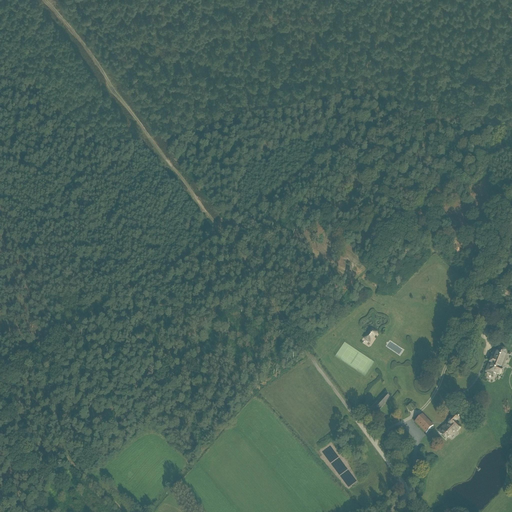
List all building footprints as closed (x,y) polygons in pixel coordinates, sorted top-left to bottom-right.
[(490,304),(482,305),(484,320),(492,319),(490,304)] [(378,332),(370,326),(360,338),(369,344),(378,332)] [(495,355),(492,354),(486,372),(494,375),(495,373),(500,374),(503,364),(502,363),(506,351),(498,348),(495,355)] [(385,391),(369,407),(375,413),(391,398),(385,391)] [(410,405),(408,406),(412,412),(416,409),(411,404),(412,403),(408,398),(405,400),(410,405)] [(462,414),(457,410),(437,430),(447,440),(462,426),(456,420),(462,414)] [(421,415),(414,422),(426,433),(433,426),(421,415)] [(347,488),(355,482),(333,450),(325,456),(347,488)]
